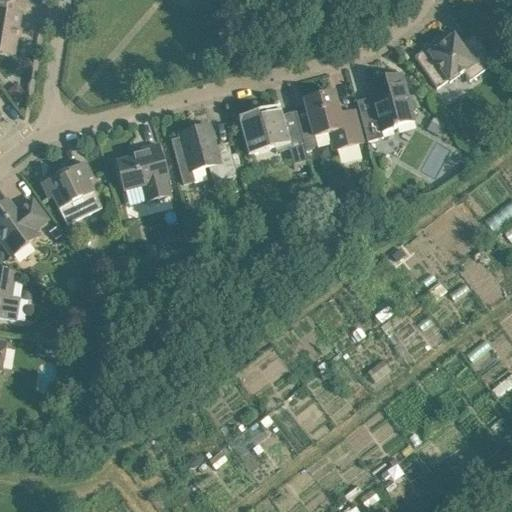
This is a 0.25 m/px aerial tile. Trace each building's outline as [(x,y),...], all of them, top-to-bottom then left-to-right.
[(0,0),(0,56),(13,58),(20,17),(8,15),(11,1),(0,0)] [(436,43),(415,59),(437,90),(448,83),(449,84),(464,74),(470,82),(495,65),(474,36),(460,45),(454,37),(439,47),(436,43)] [(360,117),(368,143),(384,139),(382,133),(397,129),(396,127),(414,122),(402,76),(368,85),(375,113),(360,117)] [(17,84),(7,92),(15,102),(25,95),(17,84)] [(307,111),(295,114),(306,154),(312,152),(314,151),(316,147),(316,143),(314,139),(329,135),(334,152),(363,145),(354,112),(339,116),(333,94),(304,102),(307,111)] [(258,114),(238,119),(249,157),(275,150),(276,154),(290,151),(294,167),(308,163),(306,154),(295,114),(282,117),(280,108),(264,113),(265,117),(259,119),(258,114)] [(434,119),(427,131),(439,138),(446,126),(434,119)] [(181,140),(172,142),(184,187),(195,184),(193,173),(209,169),(213,186),(238,179),(236,174),(231,155),(217,159),(209,127),(180,135),(181,140)] [(166,182),(168,181),(159,146),(141,151),(142,157),(116,164),(124,193),(143,188),(147,203),(170,197),(166,182)] [(85,164),(41,185),(49,201),(53,199),(67,227),(102,210),(88,182),(93,180),(85,164)] [(342,198),(319,203),(324,224),(347,218),(342,198)] [(0,241),(12,258),(39,238),(35,232),(48,222),(33,202),(17,214),(8,202),(0,208),(0,241)] [(148,261),(135,264),(137,273),(150,270),(148,261)] [(0,319),(17,322),(21,300),(12,298),(16,274),(0,271),(0,319)] [(84,278),(76,289),(88,298),(96,287),(84,278)] [(54,346),(52,359),(63,361),(64,348),(54,346)]
